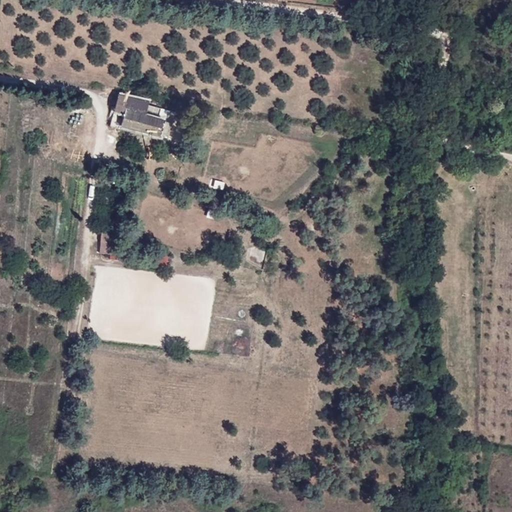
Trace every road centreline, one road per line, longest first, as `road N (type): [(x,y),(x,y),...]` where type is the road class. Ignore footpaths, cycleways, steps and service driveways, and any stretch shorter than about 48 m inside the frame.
road 1 (track): [(0,77),(86,93),(98,118),(96,190)]
road 2 (track): [(233,0),(334,13),(347,0)]
